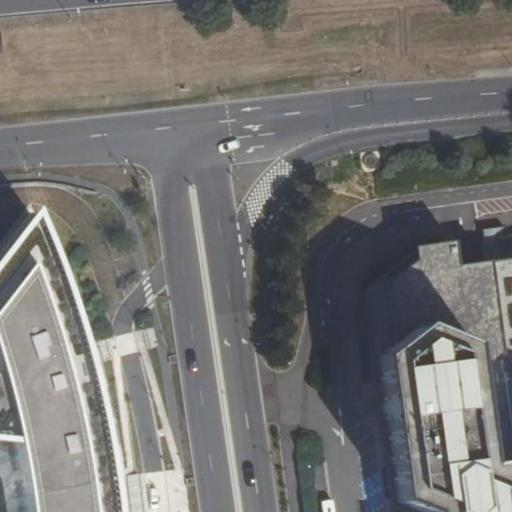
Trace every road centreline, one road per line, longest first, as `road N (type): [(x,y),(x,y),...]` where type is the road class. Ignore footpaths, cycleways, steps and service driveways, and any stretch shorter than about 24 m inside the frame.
road 1 (secondary): [(265,511),(227,255),(187,150)]
road 2 (secondary): [(187,150),(181,255),(221,511)]
road 3 (tertiary): [(511,95),(184,124)]
road 4 (secondary): [(184,124),(0,142)]
